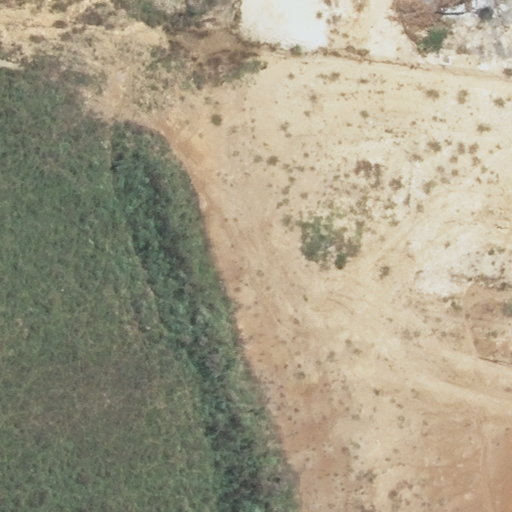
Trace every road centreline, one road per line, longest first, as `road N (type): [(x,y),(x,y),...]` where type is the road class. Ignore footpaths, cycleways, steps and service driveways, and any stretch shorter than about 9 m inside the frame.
road 1 (unknown): [(0,253),(511,189)]
road 2 (residential): [(463,0),(511,360)]
